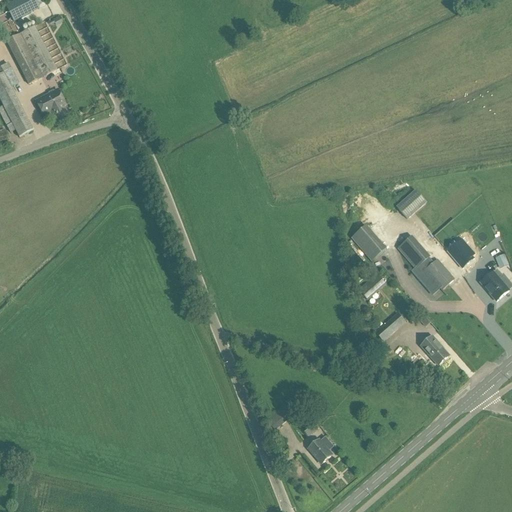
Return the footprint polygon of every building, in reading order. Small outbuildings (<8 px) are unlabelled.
[(39,10),(33,0),(20,0),(6,8),(14,23),(39,10)] [(62,23),(59,17),(53,20),(55,26),(62,23)] [(35,28),(6,42),(28,86),(57,71),(51,59),(54,58),(53,57),(55,56),(48,42),(43,44),(35,28)] [(8,63),(0,67),(0,103),(2,107),(15,132),(19,140),(33,133),(10,88),(19,84),(8,63)] [(57,91),(35,102),(43,118),(50,115),(55,125),(69,118),(64,108),(65,107),(57,91)] [(4,130),(0,131),(0,143),(8,140),(4,130)] [(398,209),(407,220),(427,203),(417,192),(398,209)] [(415,221),(418,227),(425,223),(422,218),(415,221)] [(366,228),(352,240),(372,263),(385,251),(366,228)] [(412,238),(398,250),(416,271),(413,273),(432,295),(433,296),(441,289),(441,290),(442,291),(455,281),(438,261),(434,264),(430,259),(412,238)] [(462,240),(448,252),(462,269),(474,259),(472,257),(474,255),(462,240)] [(506,256),(496,260),(501,270),(510,266),(506,256)] [(493,274),(481,284),(497,302),(509,292),(504,286),(508,282),(503,275),(502,277),(497,271),(493,274)] [(379,275),(360,292),(369,303),(388,286),(379,275)] [(391,320),(375,334),(383,343),(399,329),(391,320)] [(433,337),(421,348),(427,354),(424,357),(427,359),(430,357),(439,367),(450,357),(433,337)] [(294,402),(293,400),(274,416),(282,426),(284,425),(301,410),(294,402)] [(313,421),(301,430),(308,438),(320,429),(313,421)] [(319,441),(308,451),(321,466),(332,457),(333,456),(329,452),(334,449),(326,439),(321,443),(319,441)]
